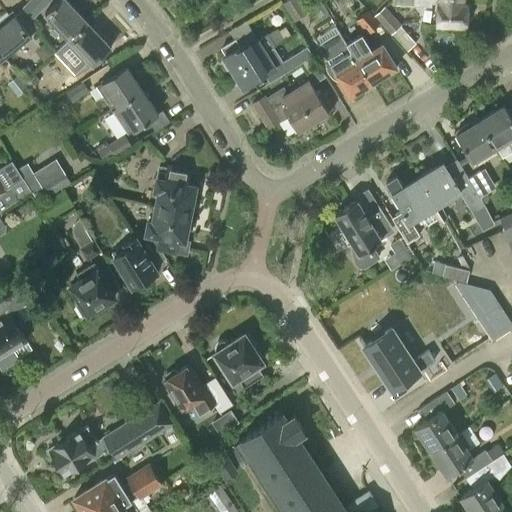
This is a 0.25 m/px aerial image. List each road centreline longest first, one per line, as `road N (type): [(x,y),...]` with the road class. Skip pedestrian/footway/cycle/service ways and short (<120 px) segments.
road 1 (residential): [(0,419),(218,285),(253,275)]
road 2 (residential): [(270,189),(296,185),(511,55)]
road 3 (residential): [(270,189),(240,166),(183,60),(131,0)]
road 4 (residential): [(368,431),(283,300),(253,275)]
road 5 (residential): [(368,431),(511,343)]
